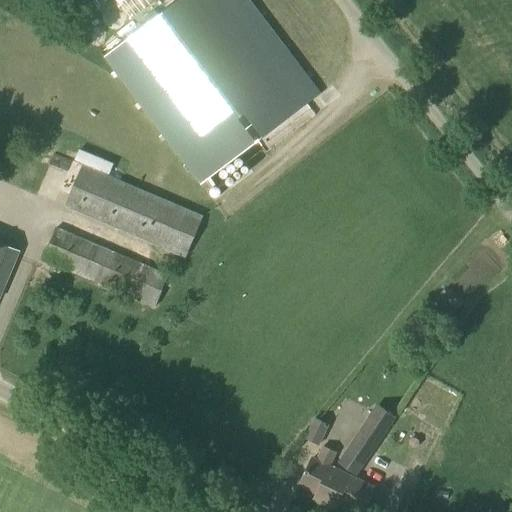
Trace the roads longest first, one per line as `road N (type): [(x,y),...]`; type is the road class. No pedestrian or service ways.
road 1 (unclassified): [(511,214),(346,0)]
road 2 (unclassified): [(228,511),(0,393)]
